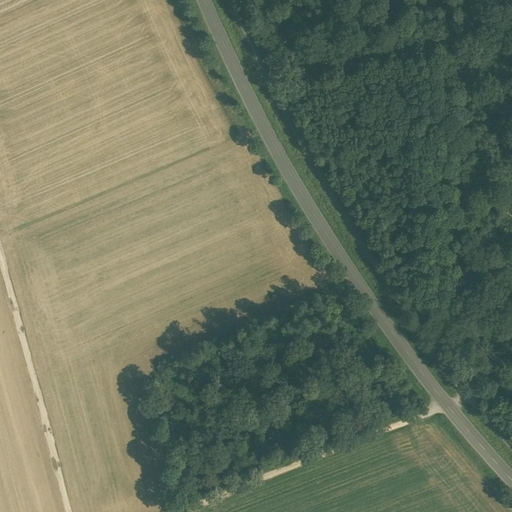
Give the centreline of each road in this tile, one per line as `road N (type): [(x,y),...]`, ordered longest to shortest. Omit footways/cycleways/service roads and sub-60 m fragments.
road 1 (tertiary): [(203,0),(318,225),(444,404),(511,482)]
road 2 (track): [(170,511),(444,404)]
road 3 (track): [(0,243),(75,511)]
